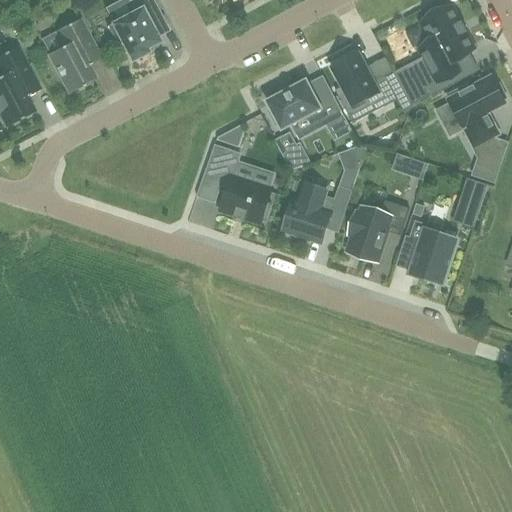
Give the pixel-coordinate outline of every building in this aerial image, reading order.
[(149,25),(162,18),(152,0),(134,0),(129,3),(134,13),(107,28),(117,47),(122,45),(131,63),(148,54),(146,50),(159,43),(149,25)] [(420,51),(431,72),(421,78),(427,90),(460,72),(459,71),(456,73),(450,63),(474,50),(466,34),(468,33),(462,23),(460,24),(452,9),(422,24),(433,44),(420,51)] [(88,68),(99,61),(101,61),(79,21),(57,33),(64,48),(49,56),(70,95),(95,81),(88,68)] [(26,98),(38,92),(40,91),(18,48),(0,57),(0,74),(2,78),(0,79),(0,115),(7,128),(34,114),(26,98)] [(335,92),(346,112),(368,100),(372,106),(382,101),(385,108),(398,101),(386,78),(385,77),(374,83),(365,67),(359,55),(333,69),(343,88),(335,92)] [(449,101),(451,104),(465,131),(474,148),(499,135),(488,114),(505,105),(503,101),(507,99),(500,86),(496,88),(491,78),(470,89),(468,86),(451,95),(453,99),(449,101)] [(282,131),(292,125),(309,117),(316,129),(327,123),(335,140),(352,131),(334,98),(330,101),(327,96),(317,101),(309,86),(307,83),(268,103),(272,110),(267,113),(276,128),(280,126),(282,131)] [(422,101),(414,87),(404,92),(412,107),(422,101)] [(296,148),(290,135),(276,143),(291,172),(310,165),(300,146),(296,148)] [(268,204),(273,189),(234,177),(241,156),(217,148),(217,146),(216,146),(199,197),(200,198),(207,179),(222,184),(225,175),(232,178),(221,212),(261,225),(262,221),(266,223),(272,205),(268,204)] [(492,183),(500,158),(481,152),(473,176),(492,183)] [(284,233),(322,245),(333,211),(345,215),(353,192),(340,188),(335,202),(325,199),(327,192),(306,185),(299,204),(294,203),(284,233)] [(348,254),(378,264),(390,228),(402,232),(410,210),(385,202),(381,214),(362,208),(360,215),(357,213),(349,236),(353,237),(348,254)] [(415,222),(407,248),(418,251),(410,274),(443,285),(457,242),(426,232),(427,226),(415,222)]
